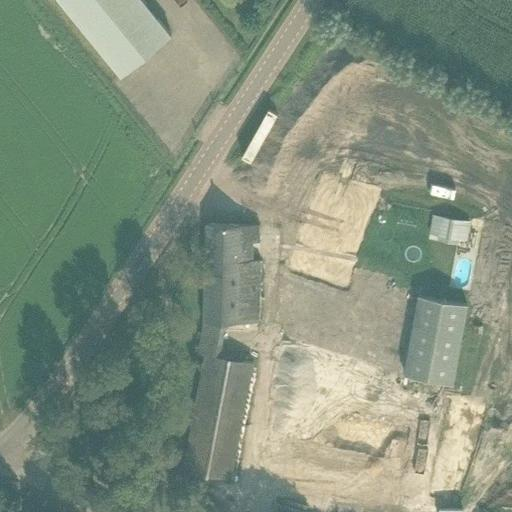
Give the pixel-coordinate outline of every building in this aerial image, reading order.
[(57,0),(120,76),(171,34),(142,0),(57,0)] [(314,236),(300,279),(336,291),(344,268),(347,269),(360,228),(357,227),(363,209),(330,198),(317,237),(314,236)] [(305,226),(305,213),(277,212),(276,225),(305,226)] [(466,240),(468,228),(469,223),(433,216),(432,221),(430,233),(439,235),(438,238),(455,241),(456,238),(466,240)] [(259,225),(206,223),(203,320),(258,322),(260,261),(248,260),(249,242),(258,242),(259,225)] [(403,372),(454,382),(468,305),(418,295),(403,372)] [(233,479),(253,359),(204,351),(184,470),(233,479)] [(332,353),(298,449),(464,508),(498,412),(332,353)]
